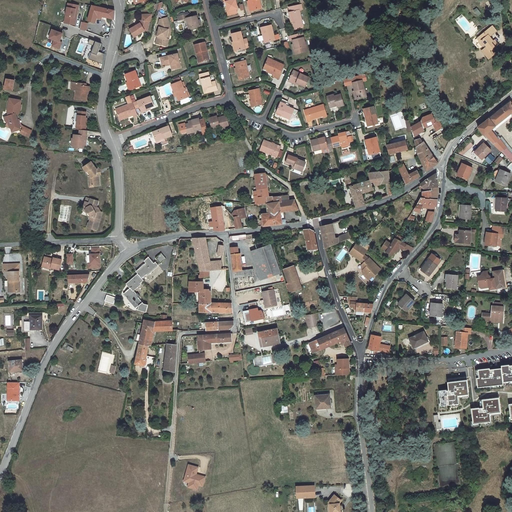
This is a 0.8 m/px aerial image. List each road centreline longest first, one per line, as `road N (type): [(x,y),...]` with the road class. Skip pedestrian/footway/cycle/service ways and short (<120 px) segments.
road 1 (unclassified): [(126,251),(51,349),(0,475)]
road 2 (residential): [(224,233),(235,326),(180,335),(171,432)]
road 3 (residential): [(359,352),(381,291),(431,228),(441,183)]
road 4 (residential): [(511,349),(450,361),(359,360)]
road 5 (residential): [(359,360),(370,511)]
road 6 (residential): [(112,142),(102,106),(118,0)]
road 7 (residential): [(316,223),(391,198),(440,166)]
road 8 (residential): [(316,223),(359,352)]
road 9 (residential): [(229,96),(112,142)]
